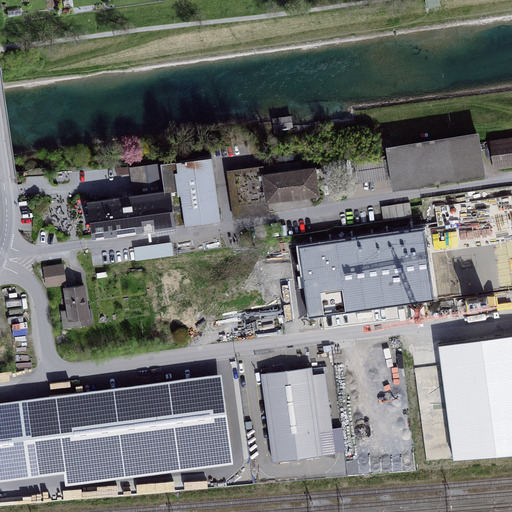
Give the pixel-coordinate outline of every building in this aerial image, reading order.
[(292,127),(291,117),(273,120),(275,134),(278,134),(277,129),(292,127)] [(388,148),(394,189),(483,174),(477,134),(388,148)] [(511,165),(511,138),(491,142),(494,168),(511,165)] [(185,223),(185,225),(220,220),(212,157),(161,164),(163,175),(133,179),(134,188),(135,196),(122,198),(121,198),(126,233),(174,226),(174,225),(185,223)] [(356,181),(387,176),(384,157),(353,162),(356,181)] [(319,195),(317,182),(322,181),(320,168),(315,169),(315,167),(300,169),(299,162),(288,164),(289,171),(264,174),(267,202),(319,195)] [(161,164),(131,168),(133,179),(163,175),(161,164)] [(288,164),(263,167),(264,174),(289,171),(288,164)] [(234,218),(269,213),(267,202),(264,174),(263,167),(228,171),(234,218)] [(122,198),(135,196),(134,188),(121,190),(122,198)] [(88,202),(93,237),(126,233),(121,198),(88,202)] [(384,221),(412,217),(410,202),(381,207),(384,221)] [(172,253),(188,252),(187,247),(171,249),(170,241),(135,245),(136,256),(171,252),(172,253)] [(47,285),(65,283),(62,265),(45,268),(47,285)] [(64,327),(92,323),(90,308),(87,309),(84,285),(65,288),(68,311),(62,312),(64,327)] [(323,455),(320,430),(332,428),(325,373),(312,375),(311,367),(262,373),(273,462),(323,455)] [(0,472),(29,469),(20,400),(0,402),(0,472)]
